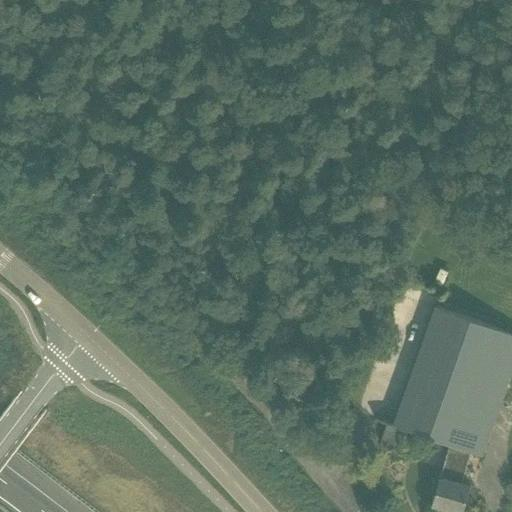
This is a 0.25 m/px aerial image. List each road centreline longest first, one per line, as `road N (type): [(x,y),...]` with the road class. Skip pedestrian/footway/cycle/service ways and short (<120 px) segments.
road 1 (unclassified): [(258,511),(86,339)]
road 2 (unclassified): [(354,511),(233,369)]
road 3 (unclassified): [(0,444),(86,339)]
